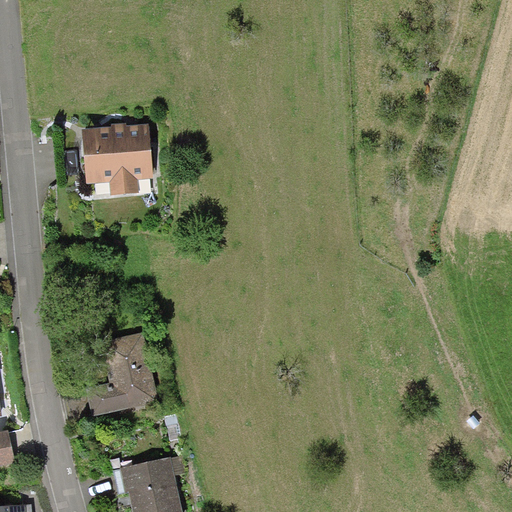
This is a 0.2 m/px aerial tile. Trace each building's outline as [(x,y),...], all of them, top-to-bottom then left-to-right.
[(147,132),(84,134),(86,180),(113,179),(114,195),(135,194),(135,175),(149,175),(147,132)] [(140,336),(104,344),(113,385),(88,391),(94,415),(155,401),(140,336)] [(176,414),(163,417),(169,443),(182,440),(176,414)] [(10,433),(0,435),(0,466),(15,463),(10,433)] [(178,511),(168,459),(112,470),(117,495),(131,492),(135,511),(178,511)]
